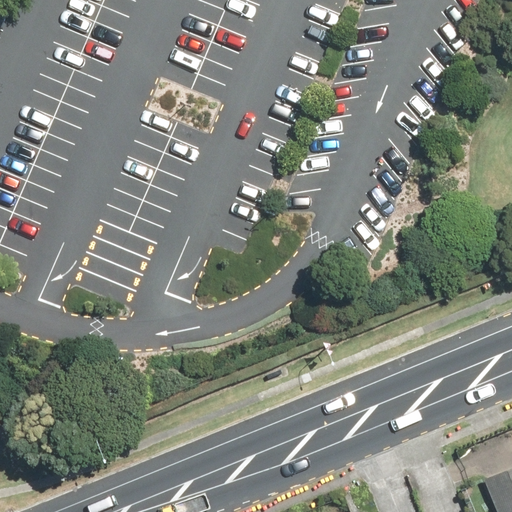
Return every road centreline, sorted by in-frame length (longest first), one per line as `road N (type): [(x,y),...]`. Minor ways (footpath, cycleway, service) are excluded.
road 1 (secondary): [(130,511),(358,419)]
road 2 (secondary): [(358,419),(511,357)]
